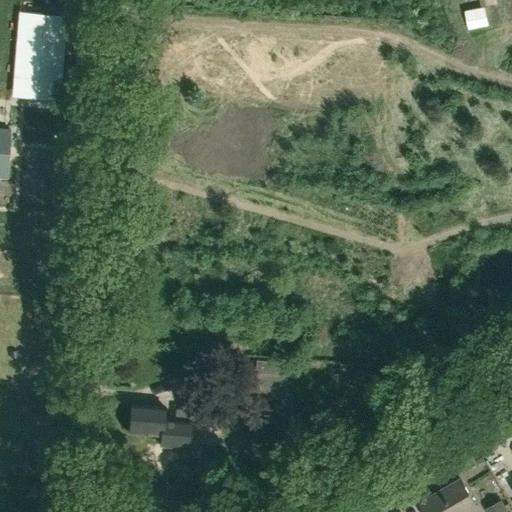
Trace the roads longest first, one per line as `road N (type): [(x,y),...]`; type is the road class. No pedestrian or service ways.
road 1 (track): [(511,84),(373,34),(118,17)]
road 2 (track): [(104,331),(119,8)]
road 3 (track): [(511,362),(252,511)]
road 4 (track): [(87,511),(102,356)]
